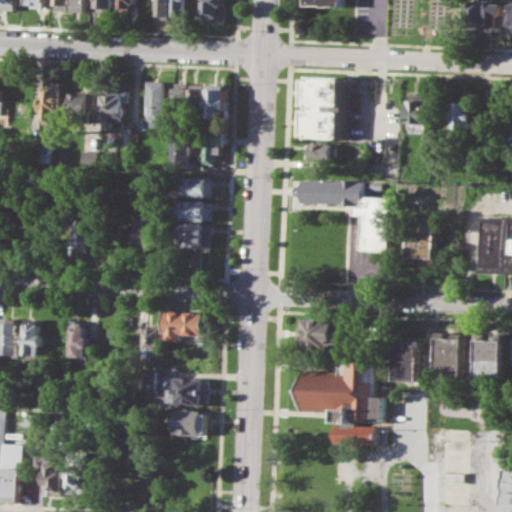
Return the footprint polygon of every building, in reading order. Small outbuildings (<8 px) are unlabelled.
[(0,0),(17,0),(17,8),(0,7),(0,0)] [(56,0),(72,0),(72,9),(56,8),(56,0)] [(75,0),(75,10),(89,10),(89,0),(75,0)] [(97,0),(114,0),(114,11),(97,10),(97,0)] [(120,0),(136,0),(136,11),(120,11),(120,0)] [(156,0),(169,0),(169,17),(156,17),(156,0)] [(171,0),(171,13),(185,13),(185,0),(171,0)] [(222,0),(222,3),(226,3),(225,23),(202,22),(203,0),(222,0)] [(469,0),(485,0),(485,29),(469,28),(469,0)] [(488,0),(496,0),(495,4),(504,4),(504,31),(487,31),(488,0)] [(312,74),(345,76),(344,104),(328,104),(328,111),(343,111),(341,137),(311,136),(311,132),(305,132),(306,108),(311,109),(312,104),(306,104),(307,79),(312,79),(312,74)] [(151,80),(167,81),(165,117),(149,116),(151,80)] [(46,86),(48,86),(48,81),(63,81),(61,108),(58,108),(57,121),(44,121),(44,110),(40,110),(41,96),(45,96),(46,86)] [(177,81),(191,82),(190,110),(176,109),(177,81)] [(194,83),(207,83),(206,110),(193,109),(194,83)] [(210,83),(227,84),(226,112),(209,111),(210,83)] [(106,93),(118,94),(118,89),(130,89),(130,102),(127,101),(126,120),(116,119),(116,128),(105,127),(106,93)] [(73,92),(97,94),(96,109),(92,109),(91,124),(72,124),(73,92)] [(409,99),(429,100),(428,123),(408,122),(409,99)] [(453,101),(472,102),(471,129),(451,128),(453,101)] [(190,169),(191,143),(206,144),(206,161),(215,162),(216,151),(222,151),(222,144),(227,144),(228,127),(207,126),(207,132),(178,131),(176,169),(190,169)] [(308,143),(336,144),(336,157),(308,156),(308,143)] [(384,156),(393,157),(394,146),(384,146),(384,156)] [(87,150),(101,150),(100,168),(86,167),(87,150)] [(185,175),(214,176),(213,196),(184,194),(185,175)] [(298,184),(304,184),(304,178),(366,180),(366,196),(394,197),(393,234),(390,234),(390,249),(363,248),(364,213),(357,213),(357,203),(303,201),(304,194),(297,194),(298,184)] [(373,180),(384,181),(384,190),(372,189),(373,180)] [(183,199),(213,200),(212,220),(182,219),(183,199)] [(78,244),(98,245),(99,211),(79,211),(78,244)] [(486,216),(509,216),(508,271),(485,271),(486,216)] [(136,217),(156,217),(156,247),(136,246),(136,217)] [(414,218),(440,219),(439,262),(412,261),(414,218)] [(182,223),(214,224),(213,246),(181,244),(182,223)] [(167,309),(207,311),(206,333),(183,332),(182,341),(166,340),(167,309)] [(4,317),(18,318),(18,335),(23,335),(23,346),(19,346),(19,354),(2,353),(4,317)] [(28,317),(41,318),(41,335),(45,335),(45,353),(27,352),(28,317)] [(307,317),(337,318),(337,328),(344,328),(343,343),(336,343),(336,348),(306,346),(306,339),(302,339),(303,320),(307,320),(307,317)] [(75,320),(88,321),(88,337),(91,337),(91,347),(84,347),(84,355),(73,355),(75,320)] [(147,327),(163,328),(162,348),(147,347),(147,327)] [(442,330),(468,332),(466,379),(439,377),(442,330)] [(482,333),(508,334),(507,380),(480,379),(482,333)] [(399,338),(425,339),(424,381),(398,380),(399,338)] [(306,368),(343,369),(343,359),(381,361),(380,395),(388,396),(388,420),(380,419),(380,444),(339,442),(340,408),(305,407),(306,368)] [(172,376),(209,378),(208,404),(171,402),(172,376)] [(178,409),(208,411),(207,436),(177,435),(178,409)] [(303,448),(338,449),(337,474),(302,473),(303,448)] [(69,450),(88,451),(86,493),(68,492),(69,450)] [(47,453),(62,453),(61,470),(65,470),(64,496),(45,495),(47,453)] [(4,467),(23,468),(21,502),(3,501),(4,467)]
